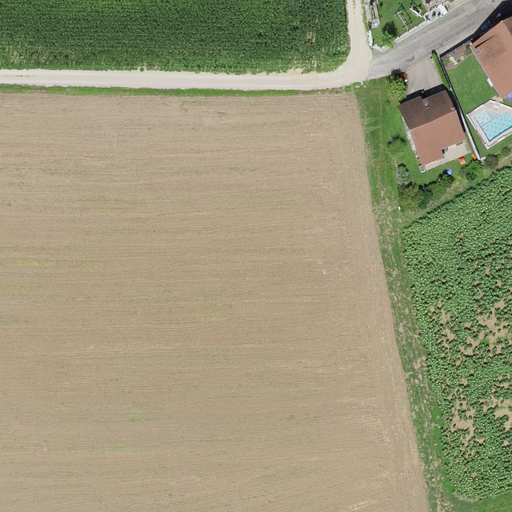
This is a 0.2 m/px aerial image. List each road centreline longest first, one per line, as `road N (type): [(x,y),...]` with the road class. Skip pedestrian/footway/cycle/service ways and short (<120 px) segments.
road 1 (track): [(366,76),(444,511)]
road 2 (track): [(366,76),(0,82)]
road 3 (residential): [(366,76),(493,0)]
